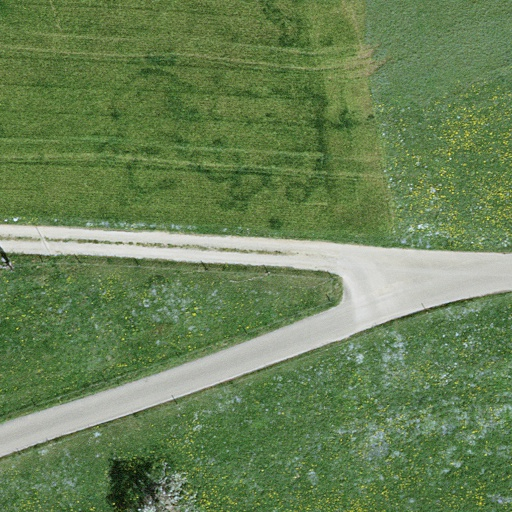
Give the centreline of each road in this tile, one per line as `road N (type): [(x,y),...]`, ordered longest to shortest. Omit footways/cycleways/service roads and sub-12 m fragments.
road 1 (unclassified): [(511,271),(492,271),(0,442)]
road 2 (track): [(492,271),(0,245)]
